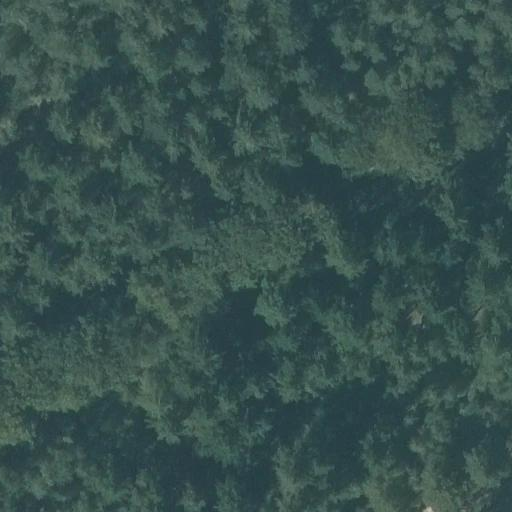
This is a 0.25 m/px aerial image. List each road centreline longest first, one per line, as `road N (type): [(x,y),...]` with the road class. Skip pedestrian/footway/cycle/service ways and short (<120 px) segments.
road 1 (unknown): [(0,360),(511,35)]
road 2 (track): [(307,0),(383,169)]
